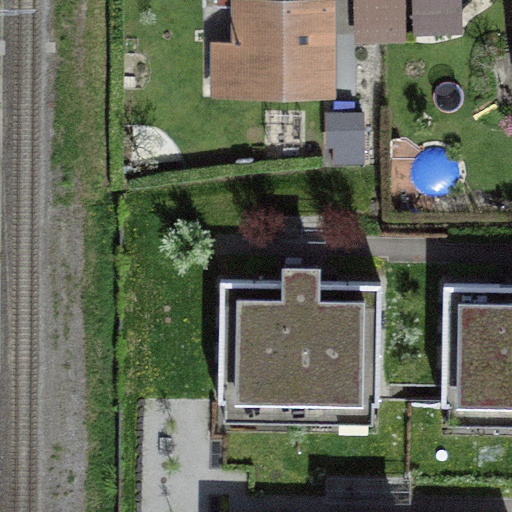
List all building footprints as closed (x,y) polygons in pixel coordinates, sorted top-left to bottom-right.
[(329,0),(225,0),(224,96),(328,98),(329,0)] [(411,0),(362,0),(362,38),(412,39),(411,0)] [(459,32),(460,0),(422,0),(421,31),(459,32)] [(379,280),(224,275),(220,401),(375,406),(379,280)] [(511,292),(457,292),(455,406),(511,407),(511,292)]
